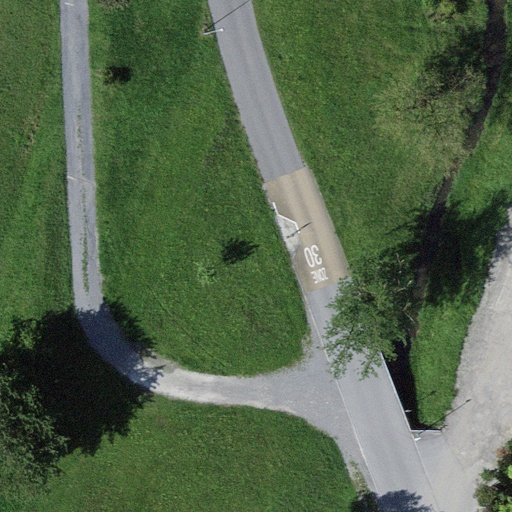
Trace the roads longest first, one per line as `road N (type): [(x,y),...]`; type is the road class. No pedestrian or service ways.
road 1 (track): [(370,403),(169,381),(117,343),(96,291),(82,0)]
road 2 (residential): [(232,0),(247,76),(414,511)]
